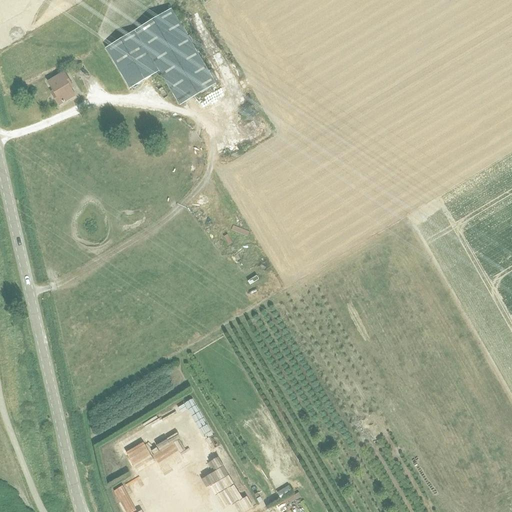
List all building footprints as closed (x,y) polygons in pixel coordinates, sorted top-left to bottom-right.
[(171,9),(106,49),(130,89),(159,72),(180,106),(216,84),(171,9)] [(64,73),(49,82),(57,96),(54,97),(59,106),(75,96),(70,89),(73,87),(64,73)] [(162,435),(165,443),(175,438),(171,431),(162,435)] [(111,474),(164,447),(159,438),(129,454),(128,451),(105,463),(111,474)] [(185,443),(179,453),(186,456),(191,447),(185,443)] [(114,495),(125,490),(122,482),(111,488),(114,495)] [(289,486),(277,493),(281,500),(293,492),(289,486)]
